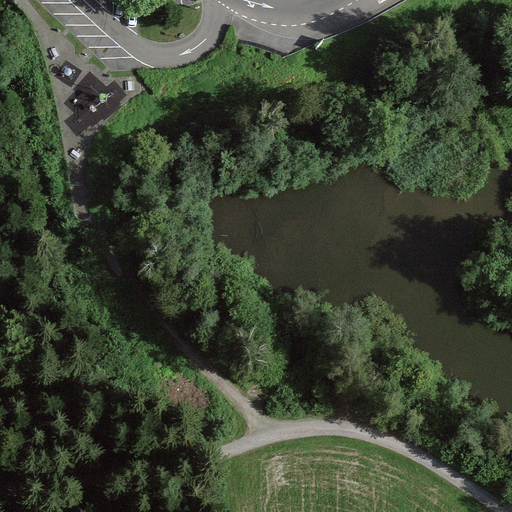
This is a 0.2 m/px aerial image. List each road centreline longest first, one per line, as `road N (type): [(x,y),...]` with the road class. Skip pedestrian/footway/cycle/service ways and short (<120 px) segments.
road 1 (track): [(0,492),(157,472),(278,436)]
road 2 (track): [(278,436),(365,434),(508,511)]
